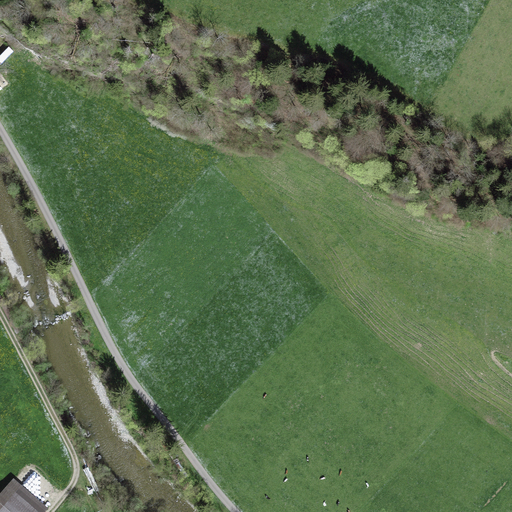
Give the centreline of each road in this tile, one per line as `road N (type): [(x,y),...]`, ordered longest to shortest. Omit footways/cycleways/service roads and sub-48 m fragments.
road 1 (track): [(235,511),(125,371),(0,129)]
road 2 (track): [(75,474),(73,454),(0,319)]
